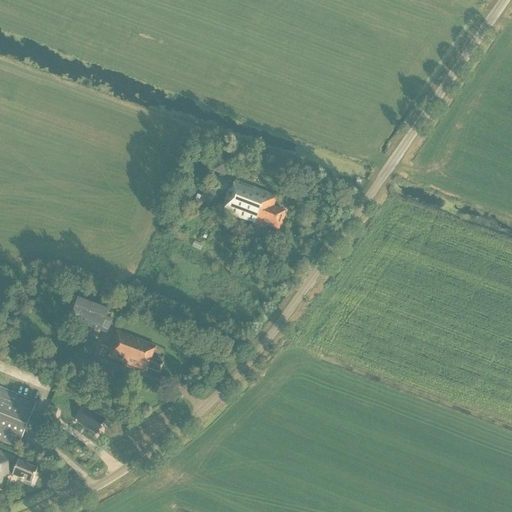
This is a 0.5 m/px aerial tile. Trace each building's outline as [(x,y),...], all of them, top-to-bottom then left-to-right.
[(215,159),(210,172),(223,177),(228,164),(215,159)] [(229,189),(221,212),(266,229),(267,226),(278,230),(284,213),(273,209),(277,197),(235,181),(232,190),(229,189)] [(210,208),(218,190),(202,183),(198,191),(203,194),(202,197),(198,195),(192,208),(197,210),(200,203),(210,208)] [(258,236),(261,227),(255,225),(251,234),(258,236)] [(78,300),(71,319),(102,331),(104,327),(109,329),(107,333),(108,333),(112,322),(106,320),(109,312),(78,300)] [(113,350),(111,356),(112,357),(111,360),(147,373),(148,369),(160,373),(163,364),(151,360),(156,347),(117,332),(111,349),(113,350)] [(0,442),(17,450),(37,403),(0,387),(0,442)] [(46,414),(54,417),(57,410),(49,407),(46,414)] [(104,422),(104,421),(86,410),(78,423),(97,434),(104,422)] [(10,470),(14,472),(12,476),(32,484),(38,470),(18,462),(18,463),(13,461),(15,458),(0,451),(0,485),(3,487),(10,470)]
